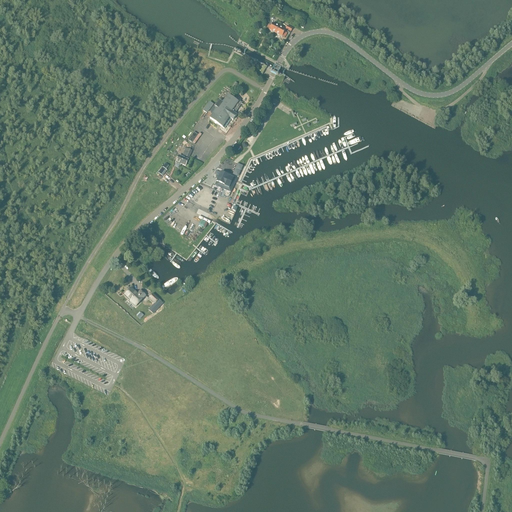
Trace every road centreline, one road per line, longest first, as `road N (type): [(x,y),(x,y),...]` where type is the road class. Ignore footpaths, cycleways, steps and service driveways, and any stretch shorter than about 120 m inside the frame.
road 1 (unclassified): [(79,316),(133,233),(228,146),(295,37),(339,36),(427,95),(456,89),(511,43)]
road 2 (unclassified): [(79,316),(62,309),(0,443)]
